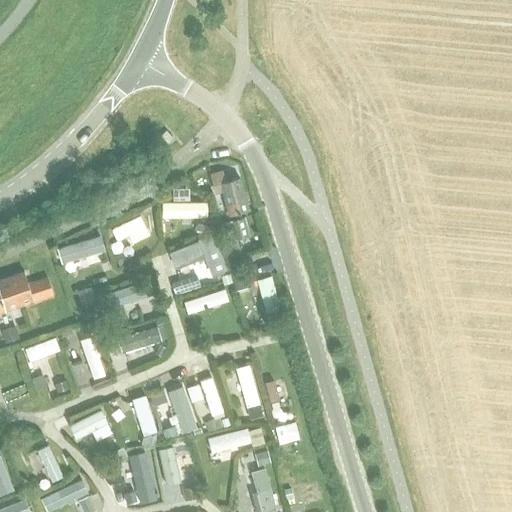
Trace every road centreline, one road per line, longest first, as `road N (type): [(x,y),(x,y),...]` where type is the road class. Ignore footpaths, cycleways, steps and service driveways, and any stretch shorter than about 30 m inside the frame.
road 1 (unclassified): [(366,511),(264,179),(218,117),(132,52)]
road 2 (tertiary): [(0,188),(61,140),(132,52)]
